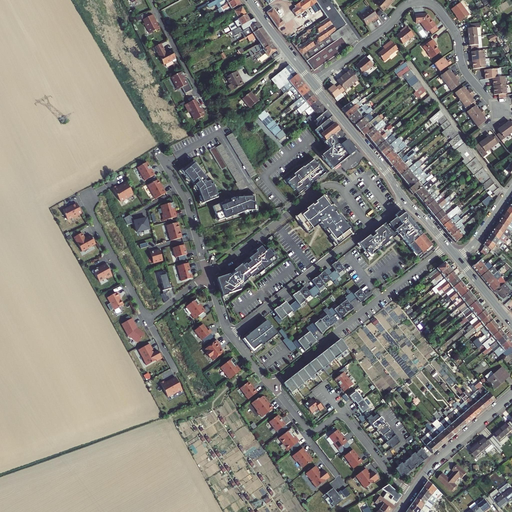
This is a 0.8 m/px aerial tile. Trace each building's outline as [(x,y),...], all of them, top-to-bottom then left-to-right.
[(216,0),(214,1),(207,5),(208,8),(216,4),(219,9),(234,0),(216,0)] [(224,14),(240,4),(237,0),(234,0),(219,9),(217,10),(219,13),(223,11),(224,14)] [(316,0),(304,0),(295,7),(296,8),(300,14),(317,3),(316,1),(316,0)] [(342,19),(328,0),(316,0),(316,1),(317,3),(328,18),(333,25),(342,19)] [(391,3),(393,0),(378,0),(374,4),(383,11),(390,2),(391,3)] [(461,2),(453,9),(462,21),(470,14),(461,2)] [(236,15),(238,20),(246,15),(242,7),(234,12),(236,15)] [(296,17),(300,14),(296,8),(292,11),(296,17)] [(379,19),(371,8),(360,17),(367,26),(372,22),(373,23),(379,19)] [(272,9),(266,13),(278,29),(284,25),(272,9)] [(160,29),(157,24),(156,25),(154,22),(156,21),(153,15),(143,20),(145,23),(144,24),(146,29),(147,29),(150,34),(160,29)] [(234,22),(228,26),(231,31),(241,26),(249,21),(246,15),(238,20),(234,22)] [(436,27),(427,15),(414,17),(416,25),(420,24),(427,33),(429,32),(435,27),(436,27)] [(342,38),(333,25),(328,18),(291,42),(292,43),(307,62),(342,38)] [(231,31),(234,36),(241,32),(244,38),(253,33),(262,28),(258,23),(256,23),(254,19),(249,21),(241,26),(231,31)] [(358,41),(342,19),(333,25),(342,38),(307,62),(313,71),(329,61),(333,58),(358,41)] [(480,28),(480,24),(471,25),(471,29),(467,29),(468,38),(478,37),(477,29),(480,28)] [(253,33),(244,38),(245,39),(247,38),(249,42),(252,40),(256,38),(260,44),(269,39),(262,28),(253,33)] [(402,32),(400,34),(396,37),(402,45),(407,41),(407,42),(413,37),(406,28),(401,31),(402,32)] [(478,37),(468,38),(469,47),(471,47),(471,50),(479,49),(478,37)] [(273,44),(269,39),(260,44),(256,46),(247,50),(251,57),(252,56),(254,55),(260,52),(272,45),(273,44)] [(436,46),(432,40),(422,47),(425,51),(426,50),(429,54),(428,55),(431,59),(439,53),(435,47),(436,46)] [(398,50),(391,42),(383,48),(384,49),(378,55),(384,62),(390,58),(389,57),(398,50)] [(160,44),(153,47),(163,65),(171,61),(172,62),(176,60),(171,50),(165,53),(160,44)] [(274,52),(277,51),(272,45),(260,52),(254,55),(255,57),(258,61),(259,60),(261,62),(270,56),(274,52)] [(472,53),(473,61),(486,60),(485,51),(472,53)] [(373,66),(371,62),(367,58),(366,57),(363,59),(364,60),(360,63),(356,66),(362,74),(367,70),(367,71),(373,66)] [(445,57),(433,65),(439,73),(448,66),(445,62),(447,60),(445,57)] [(486,60),(473,61),(474,70),(487,68),(486,60)] [(394,71),(397,75),(408,67),(405,63),(394,71)] [(284,86),(297,75),(289,65),(271,80),(279,90),(284,86)] [(408,67),(397,75),(399,79),(403,76),(410,71),(408,67)] [(492,78),(501,77),(500,69),(497,69),(484,71),(485,79),(492,78)] [(237,70),(226,76),(230,83),(227,85),(231,91),(242,84),(240,80),(238,77),(240,76),(237,70)] [(351,70),(344,76),(353,86),(359,80),(351,70)] [(403,76),(407,83),(415,77),(410,71),(403,76)] [(439,77),(445,85),(456,76),(454,73),(452,75),(448,71),(439,77)] [(186,79),(185,79),(184,80),(183,78),(184,77),(185,77),(182,72),(171,78),(176,86),(177,85),(178,89),(179,88),(179,89),(182,88),(185,94),(192,90),(186,79)] [(301,80),(297,75),(284,86),(288,90),(289,90),(293,87),(301,80)] [(339,80),(342,84),(346,90),(347,90),(353,86),(344,76),(339,80)] [(456,76),(445,85),(450,92),(459,86),(456,81),(459,79),(456,76)] [(493,87),(506,85),(505,77),(501,77),(492,78),(493,87)] [(294,94),(305,85),(301,80),(293,87),(289,90),(291,91),(294,94)] [(418,82),(412,88),(416,93),(422,88),(418,82)] [(335,85),(329,89),(336,98),(338,101),(344,96),(342,93),(346,90),(342,84),(337,87),(335,85)] [(293,95),(298,100),(310,90),(305,85),(294,94),(293,95)] [(506,85),(493,87),(494,95),(498,95),(498,99),(506,98),(505,94),(507,94),(506,85)] [(413,95),(417,100),(426,92),(422,88),(416,93),(413,95)] [(454,94),(459,102),(470,94),(468,90),(465,92),(462,88),(454,94)] [(299,108),(314,95),(310,90),(298,100),(289,107),(291,109),(296,105),(299,108)] [(251,91),(243,97),(251,107),(259,100),(251,91)] [(470,94),(459,102),(456,105),(458,109),(462,106),(466,111),(474,105),(473,103),(470,98),(472,97),(470,94)] [(302,113),(305,111),(318,100),(314,95),(299,108),(298,108),(302,113)] [(341,109),(345,114),(360,102),(357,98),(341,109)] [(429,98),(422,103),(426,107),(433,102),(429,98)] [(309,116),(322,105),(318,100),(305,111),(309,116)] [(196,101),(185,106),(189,113),(191,112),(196,121),(206,115),(201,106),(199,107),(196,101)] [(345,114),(348,118),(362,107),(363,106),(360,102),(345,114)] [(311,123),(314,120),(326,110),(322,105),(309,116),(304,120),(306,122),(308,120),(311,123)] [(348,118),(355,126),(368,115),(369,114),(373,111),(370,108),(369,108),(366,111),(362,107),(348,118)] [(466,113),(471,121),(483,113),(480,109),(478,111),(475,107),(466,113)] [(332,117),(326,110),(314,120),(317,123),(315,124),(318,127),(314,130),(321,139),(322,138),(325,141),(324,142),(325,144),(326,143),(330,149),(321,156),(332,170),(355,151),(329,119),(332,117)] [(257,116),(261,121),(268,116),(264,111),(257,116)] [(439,112),(430,120),(433,124),(437,121),(443,117),(439,112)] [(471,121),(477,129),(486,122),(483,117),(485,116),(483,113),(471,121)] [(355,126),(359,131),(376,117),(374,114),(371,116),(369,114),(368,115),(355,126)] [(382,120),(378,115),(376,117),(359,131),(364,136),(365,134),(382,120)] [(261,121),(266,126),(273,121),(268,116),(261,121)] [(446,121),(443,117),(437,121),(440,125),(446,121)] [(365,134),(369,139),(384,126),(386,125),(382,120),(365,134)] [(273,121),(266,126),(270,131),(277,126),(273,121)] [(446,121),(440,125),(437,128),(441,133),(450,126),(446,121)] [(511,127),(508,122),(503,126),(510,135),(511,137),(511,127)] [(384,126),(369,139),(373,143),(388,131),(392,127),(390,125),(386,128),(384,126)] [(270,131),(274,136),(275,135),(281,131),(277,126),(270,131)] [(447,135),(453,130),(450,126),(441,133),(445,138),(447,135)] [(496,136),(501,142),(510,135),(503,126),(497,131),(499,134),(496,136)] [(457,135),(453,130),(447,135),(451,140),(457,135)] [(281,131),(275,135),(279,140),(280,139),(279,137),(284,133),(281,131)] [(388,131),(373,143),(377,148),(390,137),(388,135),(390,133),(388,131)] [(228,140),(250,177),(256,174),(231,133),(226,136),(228,140)] [(457,135),(451,140),(447,143),(451,147),(460,139),(457,135)] [(390,137),(377,148),(381,153),(393,143),(394,142),(394,141),(391,136),(390,137)] [(484,141),(491,150),(500,143),(495,137),(492,140),(489,136),(484,141)] [(394,142),(393,143),(381,153),(385,157),(397,147),(402,143),(398,138),(394,141),(394,142)] [(463,144),(460,139),(451,147),(454,152),(463,144)] [(480,156),(483,160),(486,157),(485,155),(491,150),(484,141),(474,148),(476,151),(480,156)] [(385,157),(389,162),(406,148),(402,143),(397,147),(385,157)] [(221,144),(215,148),(227,167),(237,182),(235,183),(240,191),(247,186),(221,144)] [(454,152),(459,157),(460,156),(467,150),(463,144),(454,152)] [(214,146),(209,149),(222,170),(227,167),(215,148),(214,146)] [(405,151),(406,148),(389,162),(392,166),(404,156),(403,154),(405,151)] [(460,156),(464,161),(471,155),(467,150),(460,156)] [(408,158),(405,155),(404,156),(392,166),(396,171),(414,156),(416,154),(414,152),(408,158)] [(464,161),(468,165),(475,159),(471,155),(464,161)] [(415,158),(414,156),(396,171),(400,176),(413,165),(410,162),(415,158)] [(303,167),(293,175),(294,177),(288,182),(294,191),(295,190),(299,194),(305,188),(305,187),(308,185),(309,186),(318,178),(319,179),(326,174),(315,159),(308,164),(304,167),(303,167)] [(475,159),(468,165),(465,167),(469,172),(478,164),(475,159)] [(206,175),(194,160),(180,171),(189,181),(190,180),(194,186),(193,187),(197,191),(198,190),(200,196),(199,196),(202,204),(218,197),(211,180),(210,181),(207,178),(206,178),(204,176),(206,175)] [(400,176),(404,181),(412,174),(419,168),(421,166),(417,161),(413,165),(400,176)] [(151,170),(147,162),(137,168),(145,181),(155,175),(151,169),(151,170)] [(482,169),(478,164),(469,172),(473,177),(475,176),(482,169)] [(422,172),(419,168),(412,174),(404,181),(407,185),(415,178),(422,172)] [(482,169),(475,176),(479,180),(486,174),(482,169)] [(415,178),(407,185),(410,188),(426,175),(424,173),(423,172),(422,172),(415,178)] [(432,174),(430,172),(429,173),(426,175),(410,188),(408,190),(413,195),(414,193),(427,183),(425,180),(432,174)] [(490,179),(486,174),(479,180),(478,181),(482,185),(483,185),(490,179)] [(490,179),(483,185),(487,191),(494,185),(490,179)] [(161,184),(158,180),(148,186),(156,199),(166,193),(162,187),(160,185),(161,184)] [(418,198),(434,185),(430,180),(427,183),(414,193),(418,198)] [(133,194),(126,182),(120,186),(121,187),(118,189),(116,185),(112,188),(120,201),(133,194)] [(418,198),(422,202),(434,192),(437,190),(438,189),(434,185),(418,198)] [(422,202),(426,207),(438,197),(434,192),(422,202)] [(233,199),(212,207),(218,221),(225,218),(225,219),(246,211),(256,211),(255,195),(237,196),(237,200),(234,201),(233,199)] [(323,196),(296,217),(302,224),(301,225),(308,233),(320,224),(337,246),(353,234),(323,196)] [(482,202),(486,207),(493,201),(489,196),(482,202)] [(444,200),(442,197),(440,198),(439,197),(438,197),(426,207),(430,212),(444,200)] [(444,200),(430,212),(434,217),(448,205),(450,203),(449,201),(451,199),(448,197),(444,200)] [(162,219),(163,221),(177,217),(175,211),(174,212),(173,208),(176,208),(174,202),(162,206),(164,214),(163,215),(164,219),(162,219)] [(70,207),(63,211),(67,220),(75,216),(75,217),(81,214),(76,203),(70,206),(70,207)] [(434,217),(438,222),(452,210),(448,205),(434,217)] [(438,222),(442,227),(456,215),(454,212),(459,209),(457,206),(452,210),(438,222)] [(364,251),(363,253),(367,258),(399,234),(417,256),(422,252),(422,253),(425,251),(427,254),(434,248),(402,210),(359,244),(364,251)] [(511,215),(506,212),(502,217),(511,222),(511,223),(511,215)] [(442,227),(446,232),(461,220),(456,215),(442,227)] [(502,217),(499,223),(507,228),(508,229),(511,231),(511,223),(511,222),(502,217)] [(146,218),(134,220),(136,229),(148,226),(146,218)] [(446,232),(450,237),(461,228),(463,226),(461,223),(464,220),(462,219),(461,220),(446,232)] [(166,226),(170,241),(182,238),(180,231),(179,231),(179,228),(178,222),(166,226)] [(507,228),(499,223),(495,228),(503,233),(505,234),(508,236),(508,237),(511,231),(508,229),(507,228)] [(461,228),(450,237),(455,242),(466,234),(461,228)] [(503,233),(495,228),(491,233),(500,239),(505,242),(508,237),(505,234),(503,233)] [(82,252),(95,244),(91,235),(90,236),(89,235),(87,236),(86,238),(84,239),(81,233),(74,237),(82,252)] [(491,233),(488,239),(501,247),(505,242),(500,239),(491,233)] [(484,244),(486,245),(492,250),(491,251),(495,253),(496,252),(497,252),(501,247),(488,239),(484,244)] [(187,254),(184,245),(173,248),(175,257),(178,257),(179,260),(186,258),(185,255),(187,254)] [(229,275),(216,279),(222,297),(228,295),(228,294),(240,290),(239,286),(247,280),(250,277),(251,278),(254,276),(255,277),(278,259),(273,253),(275,252),(271,247),(265,251),(261,246),(255,251),(257,252),(244,262),(245,264),(242,266),(241,265),(233,271),(234,273),(229,277),(229,275)] [(159,249),(150,252),(153,263),(162,260),(159,249)] [(473,267),(478,272),(485,265),(481,260),(473,267)] [(335,270),(331,273),(335,278),(339,275),(338,274),(344,269),(338,261),(335,263),(335,262),(331,265),(335,270)] [(433,280),(435,278),(449,266),(446,262),(429,275),(433,280)] [(485,265),(478,272),(482,277),(494,267),(489,262),(485,265)] [(177,266),(181,281),(192,278),(189,270),(190,270),(188,263),(177,266)] [(107,279),(112,276),(109,271),(111,270),(107,264),(101,267),(101,268),(99,270),(97,268),(92,271),(96,277),(99,281),(106,277),(107,279)] [(439,283),(453,271),(449,266),(435,278),(436,280),(435,281),(436,283),(437,282),(439,283)] [(494,267),(482,277),(486,282),(498,271),(494,267)] [(320,274),(318,276),(324,284),(331,280),(332,281),(335,278),(331,273),(328,276),(324,271),(320,274)] [(441,287),(443,288),(457,276),(453,271),(439,283),(440,285),(439,286),(440,288),(441,287)] [(486,282),(490,287),(498,280),(500,278),(502,277),(503,276),(498,271),(486,282)] [(162,291),(163,293),(167,292),(166,290),(170,289),(166,274),(159,276),(163,290),(162,291)] [(315,286),(312,288),(316,293),(319,291),(318,289),(324,284),(318,276),(315,278),(311,281),(315,286)] [(457,276),(443,288),(438,292),(440,295),(445,291),(447,293),(461,281),(457,276)] [(494,292),(496,290),(502,285),(505,283),(506,282),(502,277),(500,278),(498,280),(490,287),(494,292)] [(465,286),(461,281),(447,293),(448,295),(443,299),(445,302),(465,286)] [(508,295),(509,294),(511,291),(511,290),(505,283),(502,285),(505,289),(503,290),(507,295),(507,294),(508,295)] [(502,285),(496,290),(499,293),(500,293),(504,297),(507,295),(503,290),(505,289),(502,285)] [(298,292),(305,300),(311,295),(312,296),(316,293),(312,288),(308,291),(304,286),(300,289),(301,290),(298,292)] [(455,303),(469,291),(465,286),(445,302),(448,305),(453,301),(455,303)] [(353,293),(349,295),(353,301),(356,298),(360,303),(364,300),(364,299),(366,297),(360,289),(354,294),(353,293)] [(296,301),(292,303),(297,309),(301,307),(300,305),(305,301),(305,300),(298,292),(298,291),(295,294),(295,293),(292,296),(296,301)] [(473,295),(469,291),(455,303),(456,305),(454,306),(457,309),(473,295)] [(114,310),(123,305),(119,297),(120,297),(117,292),(107,298),(110,303),(107,305),(110,311),(114,309),(114,310)] [(346,300),(340,304),(347,313),(349,311),(353,308),(350,303),(353,301),(349,295),(345,298),(346,300)] [(473,295),(457,309),(458,311),(460,309),(463,312),(477,300),(473,295)] [(191,315),(194,319),(198,317),(203,313),(205,311),(201,307),(200,307),(198,305),(200,303),(196,299),(186,307),(192,314),(191,315)] [(463,312),(467,317),(481,305),(477,300),(463,312)] [(285,302),(279,306),(287,315),(292,311),(293,312),(297,309),(292,303),(289,306),(285,302)] [(333,308),(329,311),(333,316),(337,313),(340,318),(344,315),(347,313),(340,304),(334,309),(333,308)] [(481,305),(467,317),(460,323),(462,325),(469,320),(470,322),(477,317),(485,310),(481,305)] [(277,307),(273,310),(277,315),(274,318),(278,324),(282,321),(281,320),(287,315),(279,306),(277,308),(277,307)] [(485,310),(477,317),(478,319),(472,324),(468,327),(469,328),(466,331),(468,332),(489,315),(485,310)] [(320,320),(327,328),(329,326),(330,327),(334,324),(330,319),(333,316),(329,311),(325,314),(327,315),(320,320)] [(489,315),(468,332),(470,335),(477,330),(478,332),(493,320),(489,315)] [(136,325),(132,318),(122,324),(127,334),(129,335),(128,336),(138,343),(144,334),(136,328),(135,326),(136,325)] [(313,323),(310,325),(315,332),(318,329),(321,334),(324,331),(327,329),(327,328),(320,320),(320,319),(314,324),(313,323)] [(267,320),(242,339),(253,353),(278,334),(267,320)] [(478,332),(481,337),(497,324),(493,320),(478,332)] [(208,331),(203,324),(195,331),(202,340),(212,332),(210,329),(208,331)] [(497,324),(481,337),(482,337),(479,339),(482,345),(486,342),(493,336),(501,329),(497,324)] [(309,332),(303,336),(310,346),(316,341),(311,335),(315,332),(310,325),(306,328),(309,332)] [(293,343),(281,329),(278,331),(284,339),(282,340),(292,352),(297,348),(293,343)] [(487,349),(490,347),(505,334),(501,329),(493,336),(494,338),(488,344),(485,346),(487,349)] [(499,344),(500,346),(509,339),(505,334),(490,347),(492,350),(499,344)] [(297,348),(297,349),(301,346),(305,351),(309,348),(308,347),(310,346),(303,336),(297,341),(296,340),(293,343),(297,348)] [(477,350),(482,345),(479,339),(478,338),(471,343),(473,345),(475,348),(477,350)] [(340,339),(283,383),(291,393),(348,349),(340,339)] [(506,356),(511,350),(511,342),(509,339),(500,346),(494,351),(498,356),(503,352),(506,356)] [(213,360),(223,352),(219,347),(221,346),(216,340),(205,349),(207,352),(206,353),(209,358),(211,357),(213,360)] [(150,344),(139,350),(144,359),(143,360),(146,366),(156,360),(157,361),(162,358),(157,350),(153,352),(152,350),(153,350),(150,344)] [(230,379),(240,371),(236,365),(235,366),(233,364),(236,361),(233,357),(221,367),(230,379)] [(487,379),(487,380),(493,387),(500,382),(509,375),(502,367),(493,374),(491,371),(485,376),(487,379)] [(343,373),(335,379),(340,386),(344,392),(353,384),(349,379),(348,380),(343,373)] [(167,397),(182,389),(175,377),(168,381),(169,382),(166,384),(164,381),(160,383),(167,397)] [(253,388),(248,382),(240,388),(245,395),(244,395),(248,400),(257,392),(254,388),(253,388)] [(483,385),(477,390),(489,404),(494,400),(483,385)] [(463,392),(468,398),(480,412),(485,408),(473,394),(471,395),(466,389),(463,392)] [(473,394),(485,408),(489,404),(477,390),(473,394)] [(355,402),(356,404),(362,399),(356,391),(349,396),(354,402),(355,402)] [(463,402),(475,416),(480,412),(468,398),(467,398),(464,395),(462,398),(465,401),(463,402)] [(262,417),(273,409),(268,403),(267,403),(265,400),(265,397),(262,397),(259,399),(257,399),(251,403),(258,411),(257,412),(257,413),(258,415),(259,415),(260,414),(262,417)] [(362,399),(356,404),(358,406),(357,407),(362,413),(373,405),(366,397),(362,399)] [(312,399),(304,404),(311,413),(317,409),(318,409),(320,411),(323,408),(316,399),(314,402),(312,399)] [(458,401),(456,403),(471,420),(475,416),(463,402),(461,404),(458,401)] [(454,410),(466,424),(471,420),(456,403),(453,405),(456,408),(454,410)] [(461,428),(466,424),(454,410),(452,412),(446,405),(444,408),(461,428)] [(444,418),(456,432),(461,428),(444,408),(441,410),(444,413),(442,415),(445,418),(444,418)] [(375,412),(366,419),(371,426),(372,424),(375,428),(375,427),(377,430),(379,434),(380,434),(387,442),(386,443),(389,446),(392,449),(401,442),(398,439),(397,439),(395,436),(396,436),(389,426),(387,427),(385,424),(386,424),(384,420),(382,421),(380,418),(379,418),(375,412)] [(269,422),(277,432),(279,435),(282,432),(280,429),(286,425),(278,415),(269,422)] [(451,436),(456,432),(444,418),(442,420),(439,417),(437,419),(451,436)] [(435,426),(447,440),(451,436),(437,419),(436,419),(432,423),(435,426)] [(500,428),(506,435),(511,430),(511,422),(510,420),(508,423),(507,422),(500,428)] [(426,426),(430,430),(442,444),(447,440),(435,426),(433,428),(429,423),(426,426)] [(294,432),(291,428),(279,438),(287,448),(285,449),(287,451),(290,448),(292,451),(294,450),(292,447),(298,442),(299,442),(295,436),(293,437),(291,435),(294,432)] [(491,437),(496,444),(506,435),(500,428),(493,433),(494,434),(491,437)] [(338,449),(347,442),(343,437),(342,437),(337,430),(329,436),(334,443),(333,444),(338,449)] [(425,434),(437,448),(442,444),(430,430),(425,434)] [(432,453),(437,448),(425,434),(420,439),(432,453)] [(496,444),(491,437),(488,439),(486,436),(478,442),(485,450),(492,444),(494,446),(496,444)] [(485,450),(478,442),(469,450),(475,458),(485,450)] [(303,468),(313,460),(309,456),(302,448),(292,456),(296,462),(298,461),(303,468)] [(395,469),(402,478),(405,475),(404,474),(408,471),(408,472),(418,465),(417,464),(420,461),(421,462),(428,458),(421,449),(415,454),(414,453),(410,456),(411,457),(402,464),(402,463),(398,466),(398,467),(395,469)] [(358,457),(352,450),(344,456),(350,463),(349,463),(353,469),(362,462),(358,456),(358,457)] [(466,473),(457,465),(452,470),(454,472),(448,479),(442,474),(438,479),(452,492),(457,486),(453,483),(459,477),(462,479),(466,473)] [(311,482),(316,488),(329,477),(323,469),(320,472),(318,471),(319,470),(315,466),(306,473),(312,481),(311,482)] [(374,482),(379,479),(373,471),(369,474),(368,473),(368,472),(366,468),(356,476),(361,483),(361,484),(365,488),(373,481),(374,482)] [(424,488),(432,496),(438,500),(442,495),(437,490),(429,482),(424,488)] [(389,497),(386,500),(394,506),(401,497),(392,489),(388,485),(381,489),(389,497)] [(511,487),(503,494),(508,502),(511,498),(511,487)] [(333,507),(342,500),(339,496),(337,493),(333,488),(325,494),(332,502),(330,503),(333,507)] [(342,494),(345,498),(350,494),(346,488),(341,492),(340,492),(342,494)] [(424,488),(421,493),(428,501),(430,502),(430,503),(433,505),(438,500),(432,496),(424,488)] [(421,493),(417,499),(425,506),(430,510),(432,507),(433,505),(430,503),(430,502),(428,501),(421,493)] [(508,502),(503,494),(496,500),(491,494),(488,497),(493,504),(496,501),(501,507),(508,502)] [(381,507),(379,510),(381,511),(389,511),(394,506),(386,500),(380,496),(375,503),(381,507)] [(493,504),(488,497),(485,499),(482,496),(475,502),(477,504),(483,511),(490,506),(493,504)] [(417,499),(414,504),(421,511),(422,511),(428,511),(430,510),(425,506),(417,499)]
